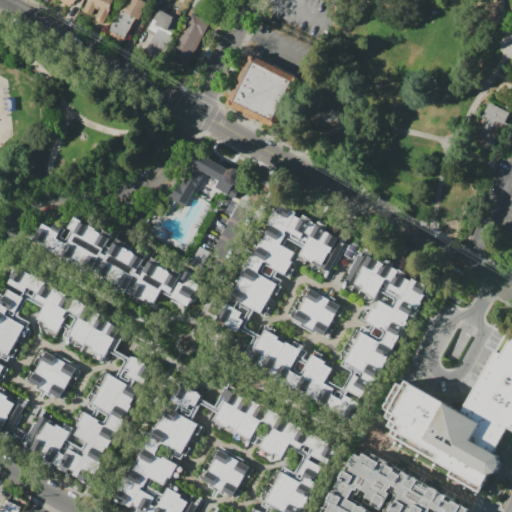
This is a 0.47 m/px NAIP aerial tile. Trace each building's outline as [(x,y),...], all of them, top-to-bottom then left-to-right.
[(55,0),(72,8),(76,0),(55,0)] [(115,0),(104,24),(96,19),(100,10),(96,8),(92,16),(83,12),(89,0),(115,0)] [(142,0),(148,3),(126,44),(107,34),(120,9),(123,11),(128,0),(142,0)] [(146,49),(164,19),(152,12),(158,0),(163,0),(185,12),(159,56),(146,49)] [(187,70),(168,62),(192,13),(210,21),(187,70)] [(227,105),(272,126),(297,74),(252,52),(227,105)] [(492,103),(486,114),(488,115),(474,142),(492,151),(497,140),(505,145),(511,131),(511,124),(506,121),(511,113),(492,103)] [(233,185),(232,186),(240,190),(235,198),(200,178),(183,207),(169,198),(177,184),(181,186),(190,169),(187,167),(193,156),(227,175),(227,173),(229,171),(232,170),(235,170),(238,172),(240,174),(241,176),(241,179),(240,182),(237,184),(235,185),(233,185)] [(283,286),(277,296),(273,293),(266,305),(271,307),(263,320),(252,314),(239,336),(219,324),(230,306),(233,308),(236,304),(227,299),(232,291),(244,299),(248,293),(235,285),(243,271),(256,279),(259,274),(245,266),(255,250),(268,258),(272,252),(259,245),(269,230),(281,237),(284,231),(272,224),(283,205),(303,216),(295,228),(299,231),(307,218),(317,223),(309,237),(314,240),(322,227),(329,232),(322,244),(327,247),(334,236),(347,244),(333,267),(325,262),(323,265),(315,260),(313,263),(309,261),(307,264),(298,259),(303,250),(288,241),(285,247),(294,253),(290,261),(293,262),(285,276),(277,271),(272,280),(283,286)] [(56,224),(66,229),(61,237),(65,239),(67,239),(72,230),(68,228),(75,216),(112,238),(107,246),(111,248),(116,240),(145,258),(141,265),(146,268),(152,259),(173,271),(173,270),(200,285),(188,305),(162,290),(155,303),(152,301),(152,302),(148,300),(149,299),(147,298),(146,300),(37,236),(44,224),(53,229),(56,224)] [(358,246),(351,242),(344,254),(351,258),(358,246)] [(357,331),(375,341),(382,330),(368,322),(376,309),(381,300),(394,308),(397,303),(379,292),(374,300),(360,292),(362,288),(354,284),(372,253),(432,288),(365,402),(343,389),(352,372),(338,364),(357,331)] [(88,484),(59,468),(58,469),(23,449),(25,446),(0,431),(0,300),(19,268),(127,330),(116,350),(114,354),(110,360),(106,358),(103,363),(81,350),(84,345),(79,342),(76,346),(67,341),(68,338),(64,335),(67,329),(63,326),(55,340),(41,332),(38,322),(40,319),(38,318),(44,307),(28,298),(18,315),(31,322),(28,327),(30,329),(26,337),(23,335),(20,341),(24,344),(16,357),(14,356),(14,358),(11,356),(8,361),(1,357),(0,358),(0,363),(10,369),(6,377),(1,375),(0,376),(0,386),(3,385),(32,401),(17,427),(28,433),(35,421),(38,422),(39,419),(35,417),(41,407),(72,424),(74,429),(68,440),(82,448),(84,447),(87,441),(76,435),(80,427),(78,426),(76,418),(81,410),(102,422),(105,422),(108,417),(107,415),(98,410),(97,412),(89,407),(109,373),(117,377),(126,361),(128,357),(131,359),(132,356),(135,357),(136,356),(140,358),(139,360),(155,369),(88,484)] [(310,285),(347,306),(326,342),(289,321),(310,285)] [(332,370),(310,406),(244,368),(266,331),(279,338),(278,340),(286,345),(287,343),(302,352),(292,368),(302,374),(313,354),(326,362),(325,365),(332,370)] [(502,466),(498,473),(490,475),(481,492),(439,468),(393,442),(396,438),(390,435),(393,429),(387,426),(390,420),(385,417),(388,411),(382,408),(397,383),(404,387),(407,381),(463,410),(467,403),(506,333),(511,336),(511,428),(504,441),(497,454),(500,456),(502,466)] [(42,348),(55,356),(56,353),(84,369),(65,402),(53,395),(52,397),(36,388),(37,386),(24,378),(42,348)] [(128,357),(126,361),(114,354),(116,350),(128,357)] [(196,507),(193,511),(135,511),(111,498),(138,451),(153,460),(156,454),(144,447),(152,433),(165,440),(169,433),(158,426),(166,411),(178,418),(183,408),(171,401),(175,395),(180,398),(187,385),(206,396),(193,418),(202,424),(183,456),(181,460),(174,456),(171,461),(179,465),(171,478),(169,477),(164,486),(153,479),(149,486),(165,495),(169,488),(182,495),(180,497),(196,507)] [(258,511),(259,511),(260,511),(267,511),(270,507),(265,504),(286,467),(296,473),(306,457),(291,448),(286,458),(276,452),(274,455),(261,447),(265,439),(261,437),(254,449),(209,423),(229,388),(259,406),(254,415),(260,419),(266,408),(280,417),(274,427),(279,430),(286,419),(302,429),(295,439),(300,442),(308,429),(341,449),(304,511),(258,511)] [(257,469),(239,500),(198,476),(217,444),(244,460),(243,461),(257,469)] [(361,457),(355,454),(349,465),(348,465),(323,511),(370,511),(356,504),(361,495),(366,497),(368,493),(375,496),(373,500),(379,504),(377,508),(384,511),(386,511),(395,496),(401,499),(393,511),(470,511),(460,506),(461,503),(390,464),(388,467),(369,457),(367,460),(361,457)] [(0,511),(16,511),(20,506),(4,499),(0,508),(0,511)]
